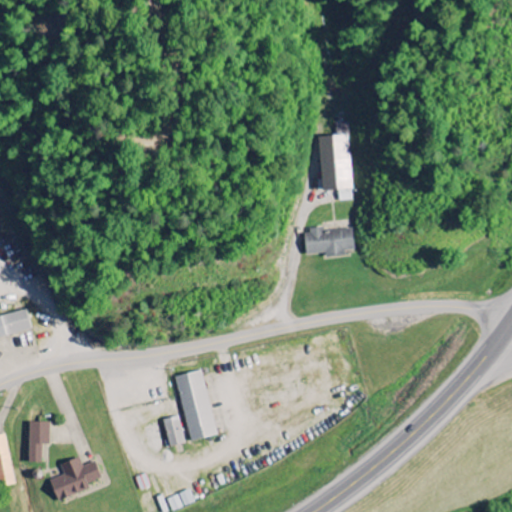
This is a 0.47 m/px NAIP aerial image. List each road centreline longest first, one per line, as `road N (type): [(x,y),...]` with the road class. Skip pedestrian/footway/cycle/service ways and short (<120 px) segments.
road 1 (tertiary): [(0,384),(400,308),(460,307),(511,339)]
road 2 (trunk): [(505,332),(401,444),(313,511)]
